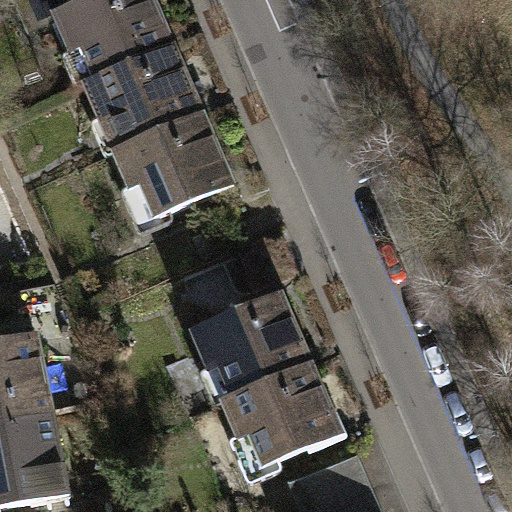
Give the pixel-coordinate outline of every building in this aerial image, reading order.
[(82,53),(95,82),(174,48),(152,0),(18,0),(16,1),(30,29),(52,19),(70,58),(82,53)] [(110,123),(122,151),(202,115),(174,48),(95,82),(82,88),(99,128),(110,123)] [(141,189),(155,221),(234,186),(202,115),(122,151),(111,155),(128,195),(141,189)] [(217,370),(231,403),(312,367),(282,295),(190,335),(208,374),(217,370)] [(0,426),(52,417),(37,338),(0,344),(0,426)] [(248,439),(262,472),(343,436),(312,367),(231,403),(222,407),(238,443),(248,439)] [(0,508),(66,497),(52,417),(0,426),(0,508)] [(302,511),(374,511),(352,459),(292,485),(302,511)]
